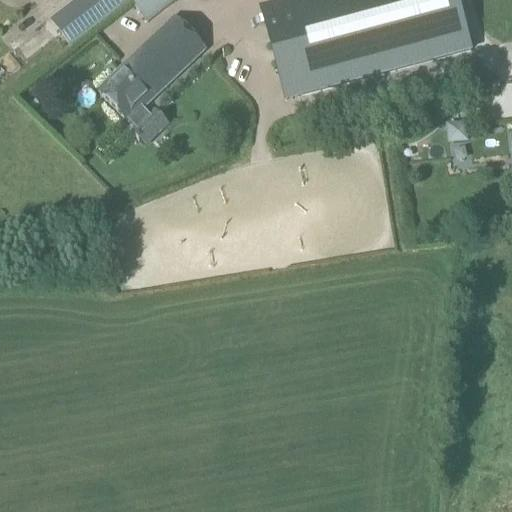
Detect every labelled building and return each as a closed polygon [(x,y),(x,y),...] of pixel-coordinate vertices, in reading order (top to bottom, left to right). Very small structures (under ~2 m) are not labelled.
[(132,5),(127,0),(79,0),(60,15),(82,44),(132,5)] [(142,0),(155,16),(175,0),(127,0),(132,5),(138,0),(142,0)] [(447,0),(310,0),(255,16),(279,104),(463,53),(447,0)] [(55,38),(68,31),(59,14),(46,21),(55,38)] [(129,125),(132,122),(139,130),(150,119),(143,111),(205,53),(173,20),(160,33),(98,92),(129,125)] [(366,179),(258,186),(260,217),(368,210),(366,179)] [(501,477),(511,477),(511,432),(503,432),(501,477)]
